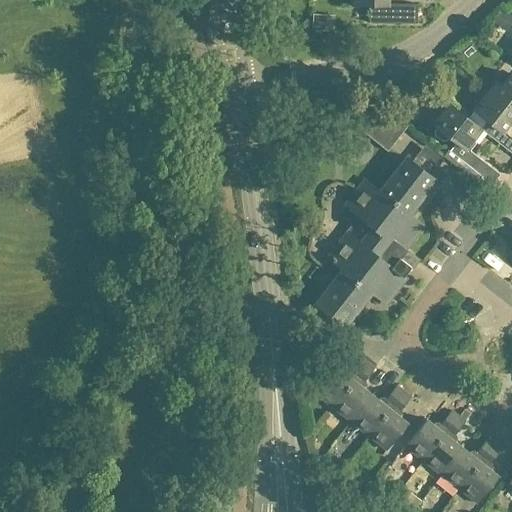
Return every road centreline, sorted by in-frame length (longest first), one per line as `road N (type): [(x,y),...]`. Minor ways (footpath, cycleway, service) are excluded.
road 1 (unclassified): [(278,440),(237,94)]
road 2 (residential): [(474,3),(408,54),(356,74),(237,94)]
road 3 (residential): [(511,429),(411,351),(411,331),(451,268)]
